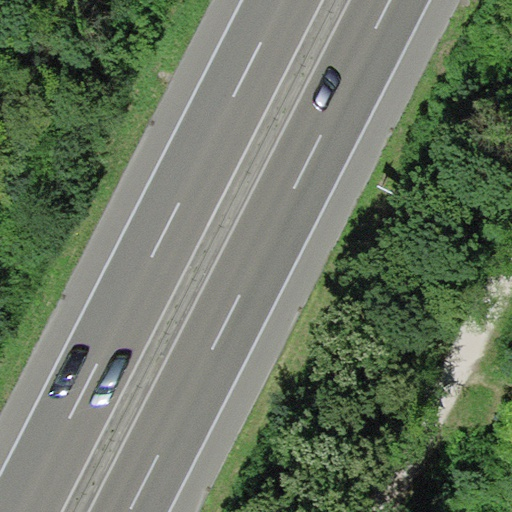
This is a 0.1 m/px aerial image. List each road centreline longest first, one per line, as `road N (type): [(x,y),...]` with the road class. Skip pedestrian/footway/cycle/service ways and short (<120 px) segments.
road 1 (motorway): [(139,511),(403,0)]
road 2 (motorway): [(279,0),(17,511)]
